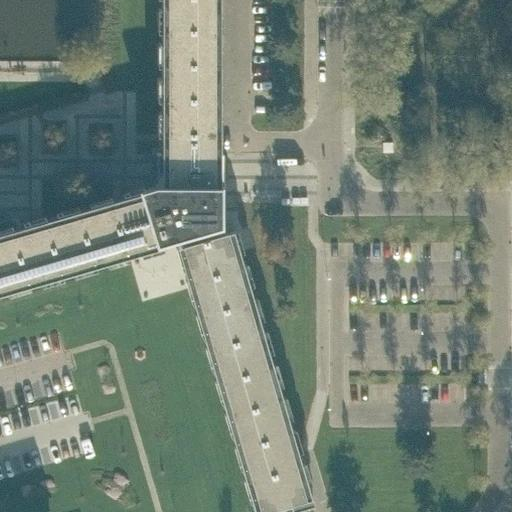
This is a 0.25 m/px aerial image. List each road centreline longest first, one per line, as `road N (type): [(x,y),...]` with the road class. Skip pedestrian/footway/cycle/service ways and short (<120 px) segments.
road 1 (unclassified): [(482,511),(498,494),(499,196),(329,193),(329,134)]
road 2 (residential): [(329,134),(239,135),(239,0)]
road 3 (unclassified): [(329,134),(328,0)]
